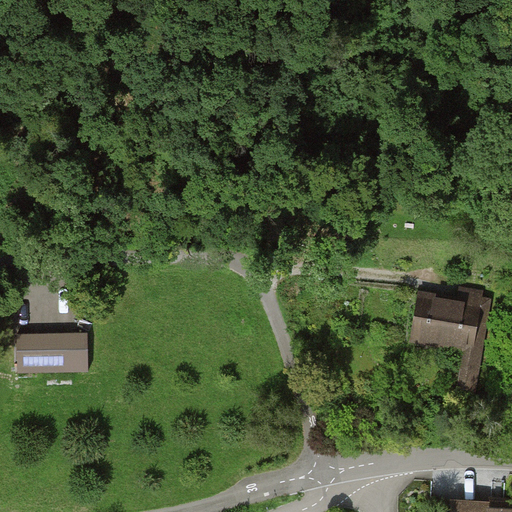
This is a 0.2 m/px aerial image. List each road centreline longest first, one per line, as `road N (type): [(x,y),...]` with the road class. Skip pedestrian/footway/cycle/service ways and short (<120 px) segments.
road 1 (residential): [(0,255),(214,253),(262,279),(326,473)]
road 2 (residential): [(511,455),(326,473)]
road 3 (residential): [(326,473),(180,511)]
